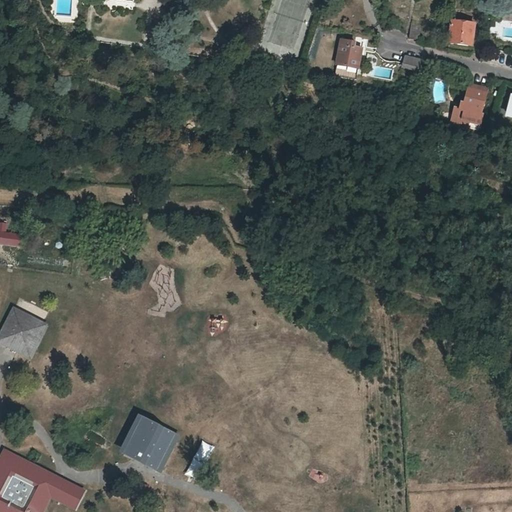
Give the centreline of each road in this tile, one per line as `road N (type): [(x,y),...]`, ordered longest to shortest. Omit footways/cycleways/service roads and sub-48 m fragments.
road 1 (track): [(511,320),(310,266)]
road 2 (residential): [(511,74),(392,44)]
